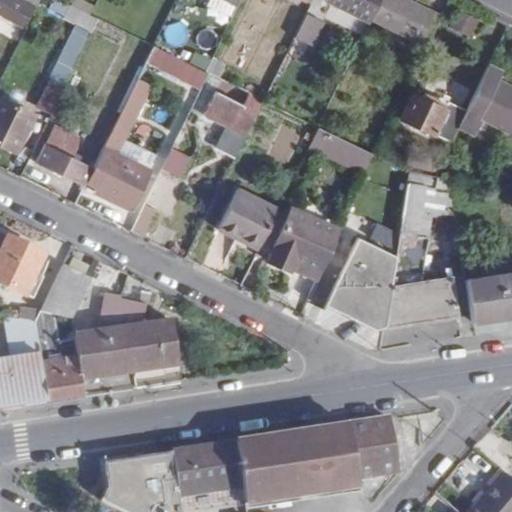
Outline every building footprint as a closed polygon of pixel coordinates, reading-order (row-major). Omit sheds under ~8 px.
[(36,2),(31,0),(0,0),(0,8),(27,22),(36,2)] [(92,10),(73,0),(71,0),(66,11),(94,25),(100,13),(92,10)] [(73,0),(92,10),(96,0),(73,0)] [(334,0),(373,20),(374,18),(382,0),(334,0)] [(411,43),(423,49),(443,11),(420,0),(382,0),(374,18),(413,38),(411,43)] [(460,3),(451,22),(474,33),(482,15),(460,3)] [(306,9),(294,33),(311,41),(323,17),(306,9)] [(209,67),(154,40),(146,57),(200,85),(209,67)] [(467,107),(459,122),(473,129),(483,110),(511,123),(511,82),(500,76),(502,71),(488,64),(467,107)] [(39,100),(53,107),(64,85),(65,83),(50,77),(39,100)] [(141,102),(150,84),(136,77),(128,95),(141,102)] [(60,115),(72,89),(64,85),(53,107),(52,110),(60,115)] [(235,151),(264,94),(250,86),(244,99),(216,85),(204,109),(227,120),(217,141),(235,151)] [(0,135),(17,143),(35,107),(0,89),(0,135)] [(403,115),(451,140),(459,122),(467,107),(441,94),(438,101),(416,90),(403,115)] [(123,139),(141,102),(128,95),(109,132),(123,139)] [(78,142),(80,129),(55,118),(38,154),(86,179),(88,175),(94,162),(73,151),(78,142)] [(362,170),(372,147),(320,121),(309,144),(362,170)] [(130,202),(146,172),(114,156),(123,139),(109,132),(94,162),(88,175),(97,180),(94,185),(130,202)] [(172,141),(162,162),(179,171),(189,150),(172,141)] [(432,210),(456,207),(452,172),(436,170),(410,166),(408,178),(437,183),(432,210)] [(240,230),(260,239),(279,202),(237,181),(217,223),(239,233),(240,230)] [(145,198),(132,224),(145,231),(158,205),(145,198)] [(294,262),(298,252),(323,262),(340,221),(292,201),(269,255),(292,264),(294,262)] [(0,244),(1,245),(0,247),(0,276),(28,290),(48,251),(0,227),(0,244)] [(375,320),(386,319),(396,251),(357,230),(324,296),(375,320)] [(323,262),(298,252),(294,262),(319,272),(323,262)] [(72,313),(91,274),(65,260),(36,315),(40,348),(47,395),(83,389),(75,334),(60,336),(56,305),(72,313)] [(511,307),(511,264),(465,271),(472,313),(511,307)] [(105,326),(74,331),(75,334),(83,389),(135,382),(127,321),(121,321),(129,294),(123,293),(123,291),(107,288),(99,317),(104,317),(105,326)] [(143,317),(147,298),(129,294),(121,321),(127,321),(135,382),(183,375),(173,313),(143,317)] [(36,315),(6,311),(11,352),(40,348),(36,315)] [(0,353),(0,386),(2,402),(47,395),(40,348),(11,352),(0,353)] [(393,412),(237,437),(246,499),(359,482),(358,472),(400,465),(393,412)] [(248,511),(246,499),(237,437),(172,446),(182,510),(181,511),(248,511)] [(181,511),(182,510),(172,446),(104,457),(108,482),(103,495),(136,511),(181,511)] [(476,500),(466,511),(511,511),(511,474),(501,465),(480,490),(483,492),(476,500)] [(480,490),(473,498),(476,500),(483,492),(480,490)]
